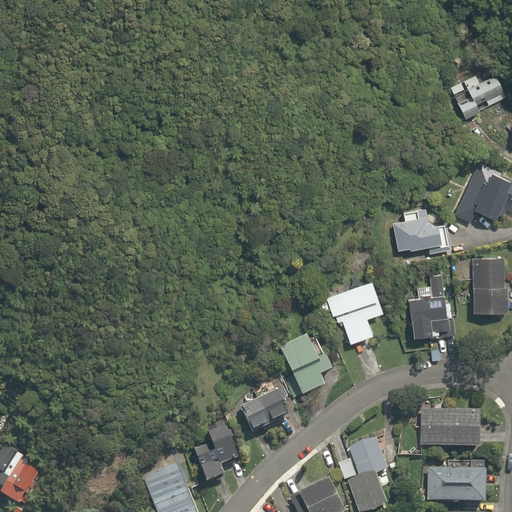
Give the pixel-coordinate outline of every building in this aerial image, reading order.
[(455,97),(465,119),(480,112),(477,104),(484,101),(486,107),(500,101),(497,95),(503,93),(496,76),(478,83),(475,76),(450,87),(454,98),(455,97)] [(454,214),(471,222),(476,211),(496,220),(502,207),(511,211),(511,180),(501,176),(503,173),(479,162),(454,214)] [(418,192),(426,199),(433,191),(426,184),(418,192)] [(428,246),(429,253),(451,249),(447,227),(444,227),(444,224),(435,225),(428,221),(425,208),(417,210),(417,209),(404,212),(405,220),(392,222),(398,249),(409,247),(410,250),(428,246)] [(472,258),(473,312),(507,312),(507,286),(505,287),(504,257),(472,258)] [(434,318),(437,337),(455,334),(453,314),(446,315),(441,274),(429,276),(431,286),(417,288),(419,297),(408,299),(409,303),(402,304),(404,318),(410,317),(411,321),(434,318)] [(344,324),(350,342),(373,334),(367,318),(383,312),(371,281),(327,297),(333,315),(335,314),(338,322),(339,321),(340,325),(344,324)] [(317,304),(320,311),(327,309),(324,301),(317,304)] [(285,378),(294,398),(301,394),(302,396),(324,385),(320,375),(332,370),(325,354),(317,358),(306,335),(279,347),(292,375),(285,378)] [(241,407),(253,433),(263,429),(264,432),(277,425),(276,422),(288,416),(281,401),(286,399),(282,389),(277,391),(276,390),(241,407)] [(420,445),(478,447),(479,411),(421,409),(420,445)] [(195,449),(206,481),(225,475),(221,464),(238,457),(235,448),(237,447),(231,429),(228,430),(226,427),(209,433),(212,443),(195,449)] [(347,480),(361,511),(373,510),(387,504),(374,474),(387,468),(376,437),(361,440),(348,446),(360,474),(347,480)] [(0,485),(4,488),(2,493),(20,504),(39,471),(21,461),(23,457),(5,446),(0,454),(0,485)] [(385,446),(386,463),(396,462),(395,446),(385,446)] [(355,475),(350,459),(339,462),(344,479),(355,475)] [(196,511),(177,463),(143,477),(157,511),(196,511)] [(428,466),(427,501),(484,503),(485,469),(428,466)] [(290,497),(297,511),(344,511),(328,478),(290,497)]
